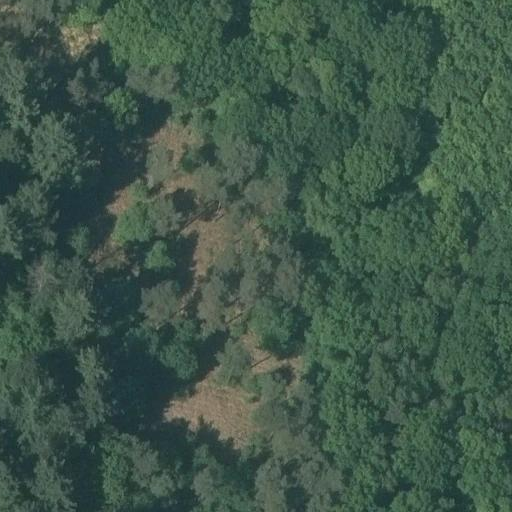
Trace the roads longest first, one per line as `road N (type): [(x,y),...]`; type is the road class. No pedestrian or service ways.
road 1 (track): [(511,323),(125,0)]
road 2 (track): [(0,141),(138,111),(198,60)]
